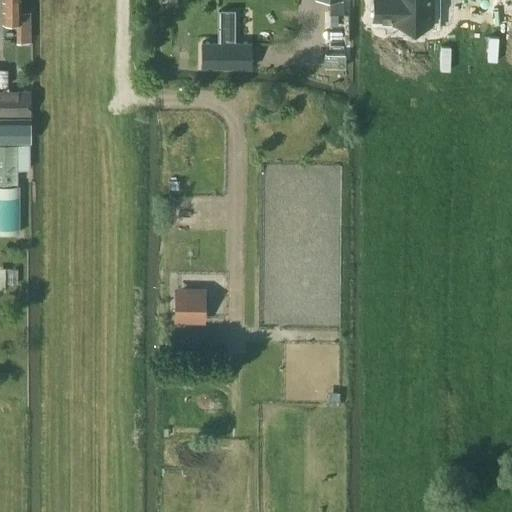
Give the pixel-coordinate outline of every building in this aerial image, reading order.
[(20,0),(2,0),(3,22),(20,22),(20,27),(30,27),(30,13),(20,14),(20,0)] [(330,0),(330,14),(344,14),(343,0),(330,0)] [(217,42),(201,42),(201,68),(252,68),(251,42),(235,42),(217,42)] [(324,54),(324,68),(345,68),(345,54),(324,54)] [(29,92),(0,91),(0,115),(29,116),(29,92)] [(30,118),(0,118),(0,143),(31,143),(30,118)] [(0,232),(16,232),(17,176),(17,170),(29,170),(28,145),(17,146),(17,145),(0,144),(0,232)] [(176,293),(176,317),(203,318),(203,294),(176,293)]
